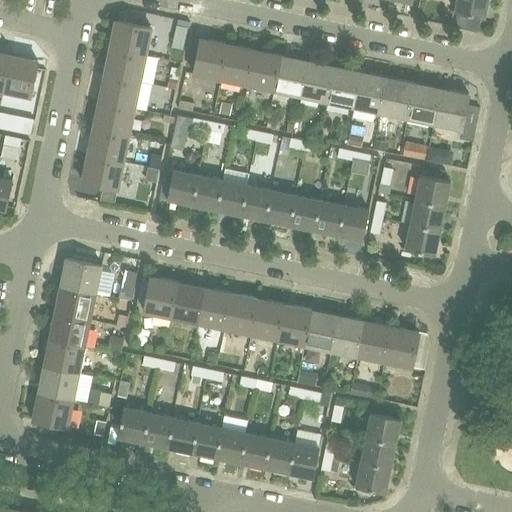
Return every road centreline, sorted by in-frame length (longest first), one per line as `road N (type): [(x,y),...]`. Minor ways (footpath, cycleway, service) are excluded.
road 1 (residential): [(458,305),(39,224)]
road 2 (residential): [(509,65),(178,0)]
road 3 (residential): [(208,497),(0,450)]
road 4 (residential): [(39,224),(76,38)]
road 5 (residential): [(419,487),(458,305)]
road 6 (residential): [(0,414),(27,257)]
road 7 (residential): [(478,213),(509,65)]
